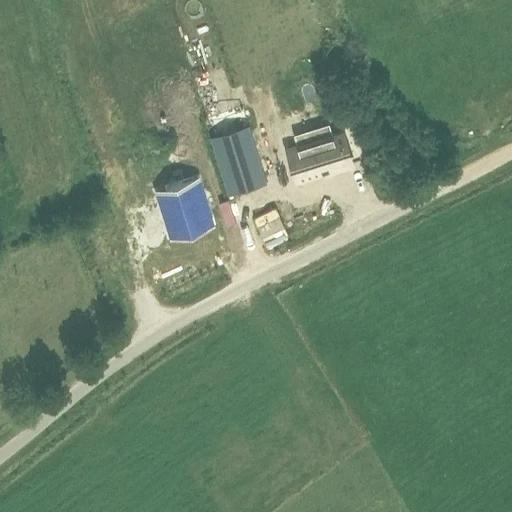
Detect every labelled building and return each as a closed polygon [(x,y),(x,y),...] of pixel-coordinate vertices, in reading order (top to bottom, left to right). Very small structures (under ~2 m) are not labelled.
[(164,155),(249,119),(210,26),(213,24),(203,0),(192,0),(92,42),(148,175),(169,166),(164,155)] [(210,137),(228,194),(266,182),(248,125),(210,137)] [(341,132),(288,148),(297,180),(352,163),(341,132)] [(198,178),(167,188),(181,234),(213,224),(198,178)] [(39,261),(56,251),(51,242),(33,252),(39,261)] [(28,305),(52,282),(34,263),(9,286),(28,305)] [(9,285),(0,291),(0,326),(25,308),(9,285)] [(2,352),(0,353),(0,377),(14,366),(2,352)]
